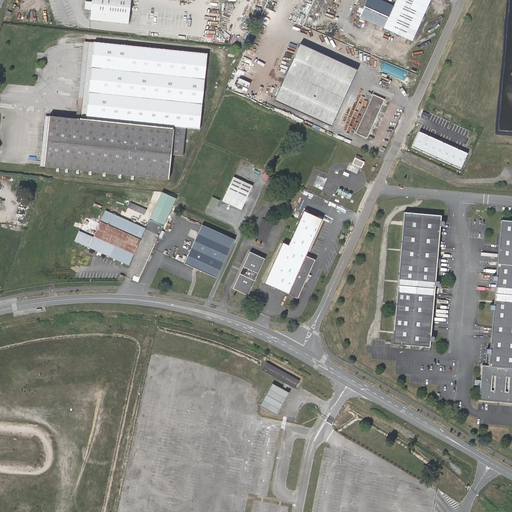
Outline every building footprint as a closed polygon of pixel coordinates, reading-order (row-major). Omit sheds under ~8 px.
[(91,9),(90,20),(127,24),(129,0),(92,0),(92,3),(86,2),(85,8),(91,9)] [(395,0),(393,6),(379,0),(366,0),(359,16),(410,40),(428,0),(395,0)] [(85,78),(81,116),(77,116),(49,113),(44,163),(168,176),(171,150),(185,152),(188,127),(199,128),(207,53),(89,41),(87,66),(85,78)] [(89,41),(84,41),(77,116),(81,116),(85,78),(87,66),(89,41)] [(330,127),(356,70),(299,44),(273,101),(330,127)] [(247,88),(249,83),(239,78),(237,83),(247,88)] [(383,99),(372,94),(355,132),(366,137),(383,99)] [(40,162),(44,163),(49,113),(45,112),(40,162)] [(364,162),(355,158),(352,163),(361,167),(364,162)] [(314,186),(322,189),(326,179),(318,175),(314,186)] [(253,186),(233,177),(222,202),(242,211),(253,186)] [(175,198),(162,192),(149,219),(163,225),(175,198)] [(212,197),(208,206),(215,209),(219,200),(212,197)] [(144,214),(146,208),(130,203),(128,209),(144,214)] [(144,228),(105,210),(93,236),(80,230),(75,240),(127,265),(144,228)] [(324,219),(306,211),(290,246),(285,243),(266,282),(300,297),(317,260),(307,255),(324,219)] [(439,223),(439,217),(402,214),(391,341),(391,347),(426,348),(428,348),(428,343),(432,344),(433,339),(429,339),(433,288),(437,288),(437,284),(434,283),(438,228),(442,228),(443,224),(439,223)] [(265,244),(274,224),(263,219),(253,239),(265,244)] [(511,219),(502,219),(489,365),(482,365),(481,380),(475,379),(474,384),(481,384),(479,400),(511,402),(511,219)] [(215,278),(233,240),(201,225),(183,263),(215,278)] [(23,229),(0,226),(0,288),(2,288),(23,229)] [(248,296),(265,260),(250,253),(233,289),(248,296)] [(299,380),(266,362),(262,369),(294,388),(299,380)] [(288,393),(273,384),(261,405),(276,414),(288,393)]
